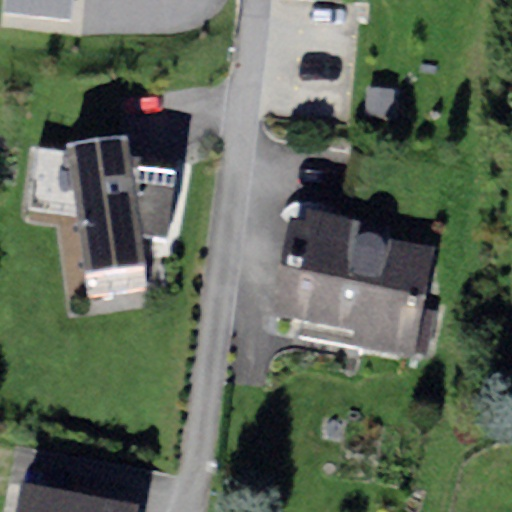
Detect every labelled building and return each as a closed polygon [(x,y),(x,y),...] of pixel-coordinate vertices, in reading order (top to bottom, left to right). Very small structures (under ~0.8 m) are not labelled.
[(130,136),(68,145),(69,150),(78,217),(87,277),(149,268),(144,237),(168,240),(178,161),(133,156),(130,136)] [(78,217),(69,150),(38,149),(30,212),(78,217)] [(308,221),(391,239),(394,228),(310,211),(308,221)] [(352,349),(411,362),(435,248),(391,239),(308,221),(289,218),(269,313),(355,331),(352,349)] [(139,511),(140,506),(20,484),(15,511),(139,511)]
